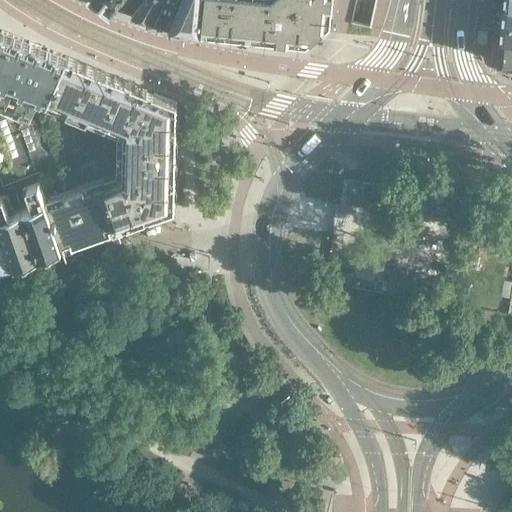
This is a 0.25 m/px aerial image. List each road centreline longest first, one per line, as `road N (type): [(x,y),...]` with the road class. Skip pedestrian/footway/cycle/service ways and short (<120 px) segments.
road 1 (unclassified): [(368,78),(184,51),(59,0)]
road 2 (residential): [(261,244),(175,239),(0,297)]
road 3 (tertiary): [(368,78),(278,177),(261,244)]
road 4 (tertiary): [(261,244),(282,320),(342,390)]
road 5 (tertiary): [(342,390),(373,460),(380,511)]
